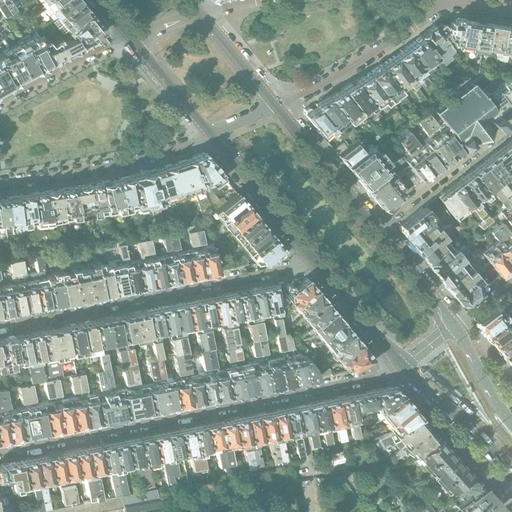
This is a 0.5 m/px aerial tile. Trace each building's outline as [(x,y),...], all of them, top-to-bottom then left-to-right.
[(19,5),(16,0),(0,0),(0,1),(7,13),(19,5)] [(56,17),(75,0),(54,0),(47,6),(56,17)] [(66,27),(86,10),(77,0),(75,0),(56,17),(65,28),(66,27)] [(414,6),(411,0),(403,0),(403,6),(407,10),(407,11),(414,6)] [(102,30),(96,22),(95,22),(90,16),(86,10),(66,27),(71,34),(78,46),(78,45),(90,40),(89,39),(92,37),(95,37),(101,32),(102,30)] [(467,48),(472,22),(454,19),(453,22),(449,22),(448,26),(445,25),(445,28),(444,28),(444,30),(447,30),(446,33),(447,36),(452,37),(451,42),(458,43),(458,48),(467,50),(467,48)] [(467,48),(481,51),(485,24),(472,22),(467,48)] [(450,43),(449,39),(444,32),(445,31),(444,30),(444,28),(441,24),(436,28),(434,26),(427,31),(420,37),(436,60),(437,61),(445,54),(443,51),(447,47),(448,46),(450,43)] [(495,53),(500,26),(485,24),(481,51),(495,53)] [(509,55),(511,35),(511,28),(500,26),(495,53),(509,55)] [(66,52),(78,46),(71,34),(59,40),(56,35),(47,42),(43,37),(37,40),(48,61),(56,57),(65,51),(66,52)] [(48,61),(37,40),(35,35),(33,35),(21,42),(36,67),(44,63),(48,61)] [(436,60),(420,37),(419,37),(420,37),(413,42),(406,47),(422,70),(425,71),(429,68),(430,65),(436,60)] [(36,67),(21,42),(20,40),(7,48),(22,75),(31,70),(36,67)] [(422,70),(406,47),(393,57),(393,56),(392,57),(412,81),(417,78),(414,75),(422,70)] [(22,75),(7,48),(0,51),(0,65),(9,82),(14,79),(22,75)] [(412,81),(392,57),(380,65),(397,87),(405,82),(407,85),(412,81)] [(0,87),(9,82),(0,65),(0,87)] [(397,87),(380,65),(367,74),(387,99),(394,109),(397,107),(392,100),(391,99),(390,100),(388,97),(391,95),(399,89),(397,87)] [(469,78),(476,73),(463,71),(464,70),(459,70),(462,77),(469,78)] [(387,99),(367,74),(367,73),(354,82),(372,105),(379,100),(381,102),(387,99)] [(498,118),(510,109),(486,78),(484,75),(482,76),(480,75),(471,83),(471,82),(441,105),(438,101),(442,98),(440,95),(429,103),(431,107),(434,110),(461,147),(469,141),(476,135),(480,132),(483,130),(490,124),(491,124),(494,121),(498,118)] [(511,89),(503,77),(488,75),(486,78),(510,109),(511,107),(511,89)] [(511,78),(503,77),(511,89),(511,78)] [(458,85),(455,82),(453,79),(449,82),(453,88),(458,85)] [(372,105),(354,82),(349,85),(349,84),(341,90),(341,89),(340,90),(360,114),(361,114),(364,114),(366,112),(367,110),(369,108),(372,106),(372,105)] [(360,114),(340,90),(336,92),(328,97),(345,119),(347,122),(354,116),(356,119),(361,115),(360,114)] [(345,119),(328,97),(327,97),(319,102),(314,104),(315,107),(334,128),(345,119)] [(336,131),(334,128),(315,107),(312,109),(307,108),(304,110),(303,114),(308,120),(313,126),(318,133),(319,132),(321,136),(322,138),(329,132),(331,135),(336,131)] [(461,147),(434,110),(433,110),(437,116),(432,120),(426,111),(420,116),(450,155),(461,147)] [(450,155),(420,116),(414,120),(428,138),(423,141),(424,143),(440,164),(450,155)] [(440,164),(424,143),(420,147),(408,131),(402,136),(430,171),(440,164)] [(430,171),(402,136),(397,140),(409,156),(403,160),(407,165),(410,168),(419,180),(430,171)] [(345,165),(365,149),(357,139),(348,146),(344,141),(332,150),(345,165)] [(511,142),(510,140),(499,148),(511,164),(511,142)] [(354,176),(382,155),(387,151),(385,149),(380,153),(376,148),(373,150),(369,145),(365,149),(345,165),(354,176)] [(511,164),(499,148),(489,156),(506,177),(510,174),(511,175),(511,164)] [(218,171),(205,156),(199,154),(190,158),(201,183),(204,182),(209,180),(214,186),(223,178),(218,172),(218,171)] [(354,176),(363,187),(384,170),(387,168),(383,163),(386,160),(382,155),(354,176)] [(511,193),(502,180),(506,177),(489,156),(479,164),(492,181),(493,181),(495,185),(510,203),(511,201),(511,193)] [(213,193),(204,182),(201,183),(190,158),(185,160),(184,160),(196,196),(203,219),(211,212),(209,207),(218,199),(213,193)] [(397,168),(403,162),(400,159),(394,164),(397,168)] [(196,196),(184,160),(176,163),(180,174),(185,192),(187,199),(196,196)] [(185,192),(180,174),(176,163),(171,164),(162,167),(171,197),(180,194),(185,192)] [(492,187),(489,184),(492,181),(479,164),(469,171),(486,193),(490,190),(504,208),(510,203),(495,185),(492,187)] [(372,198),(397,178),(403,174),(410,168),(407,165),(395,175),(393,172),(389,176),(384,170),(363,187),(366,191),(368,194),(372,198)] [(171,197),(162,167),(153,170),(148,171),(159,209),(163,208),(160,200),(171,197)] [(419,180),(410,168),(403,174),(406,177),(411,184),(412,185),(413,184),(418,180),(419,180)] [(159,209),(148,171),(127,176),(134,205),(135,210),(146,207),(146,204),(153,203),(155,210),(157,213),(160,212),(159,209)] [(498,208),(486,193),(469,171),(458,180),(475,202),(477,205),(489,220),(490,219),(486,215),(494,209),(495,211),(498,208)] [(134,205),(127,176),(113,179),(119,208),(134,205)] [(411,184),(406,177),(402,181),(407,187),(411,184)] [(384,207),(402,193),(397,187),(401,183),(397,178),(372,198),(375,202),(378,206),(379,206),(383,207),(384,207)] [(119,208),(113,179),(98,182),(104,212),(119,208)] [(472,205),(475,202),(458,180),(448,188),(465,210),(470,206),(481,221),(476,224),(479,227),(489,220),(477,205),(474,208),(472,205)] [(104,212),(98,182),(84,185),(89,214),(104,212)] [(89,214),(84,185),(75,186),(75,187),(71,187),(75,216),(77,216),(89,214)] [(75,216),(71,187),(56,189),(56,190),(61,219),(75,216)] [(465,210),(448,188),(436,197),(442,204),(454,219),(465,210)] [(47,221),(61,219),(56,190),(52,190),(43,192),(47,221)] [(47,221),(43,192),(29,194),(33,221),(33,223),(47,221)] [(220,222),(244,203),(235,193),(225,201),(221,197),(218,199),(209,207),(211,212),(220,222)] [(33,221),(29,194),(15,196),(19,223),(19,227),(26,226),(25,222),(33,221)] [(19,223),(15,196),(5,197),(0,197),(0,198),(4,229),(5,229),(12,228),(11,224),(19,223)] [(229,233),(253,214),(244,203),(220,222),(229,233)] [(406,239),(429,221),(427,218),(430,216),(430,214),(424,206),(415,213),(400,225),(399,231),(402,235),(404,238),(404,237),(406,239)] [(238,243),(261,224),(253,214),(229,233),(238,243)] [(511,227),(506,219),(505,219),(511,228),(511,230),(509,233),(501,222),(495,228),(511,249),(511,227)] [(416,251),(440,230),(436,226),(433,227),(429,222),(430,222),(429,221),(406,239),(407,240),(406,240),(412,248),(413,247),(416,251)] [(238,243),(246,253),(270,235),(261,224),(238,243)] [(213,255),(211,245),(204,247),(200,228),(193,230),(192,225),(191,226),(195,244),(197,244),(197,246),(200,246),(200,248),(196,249),(202,274),(216,271),(213,255)] [(454,228),(458,233),(463,230),(459,225),(454,228)] [(202,274),(196,249),(193,250),(192,245),(195,244),(191,226),(185,227),(189,248),(182,249),(188,277),(201,274),(202,274)] [(511,249),(495,228),(489,232),(497,242),(492,245),(509,267),(511,264),(511,249)] [(188,277),(182,249),(177,251),(172,229),(165,230),(169,248),(173,248),(175,253),(171,254),(176,279),(188,277)] [(176,279),(171,254),(167,255),(166,249),(169,248),(165,230),(159,232),(163,253),(157,254),(163,282),(176,279)] [(446,243),(442,238),(444,236),(440,230),(416,251),(418,254),(424,261),(446,243)] [(163,282),(157,254),(151,255),(147,234),(140,235),(145,257),(150,284),(163,282)] [(150,284),(145,257),(140,235),(133,236),(138,259),(133,260),(138,287),(146,285),(150,284)] [(284,252),(281,248),(280,248),(270,235),(246,253),(255,264),(256,264),(256,263),(261,262),(261,263),(262,262),(274,252),(277,258),(280,258),(281,258),(284,256),(284,252)] [(95,245),(95,243),(94,239),(80,242),(81,247),(95,245)] [(138,287),(133,260),(126,262),(122,239),(115,241),(116,247),(119,259),(119,262),(125,289),(138,287)] [(433,272),(465,247),(463,245),(458,249),(459,251),(458,252),(455,250),(453,247),(451,248),(446,243),(424,261),(430,268),(430,269),(433,272)] [(509,267),(492,245),(491,244),(480,252),(487,262),(481,266),(483,269),(489,264),(491,266),(487,269),(492,275),(496,272),(498,275),(509,267)] [(125,289),(119,262),(119,259),(116,247),(104,249),(104,247),(102,248),(106,265),(111,292),(117,291),(125,289)] [(442,283),(466,264),(461,258),(462,258),(459,254),(466,248),(465,247),(433,272),(436,276),(442,283)] [(216,271),(242,266),(248,265),(246,263),(248,262),(243,256),(231,266),(221,254),(213,255),(216,271)] [(47,297),(43,277),(42,273),(42,271),(47,270),(45,262),(45,261),(41,262),(39,256),(38,256),(32,257),(35,273),(29,274),(34,297),(36,307),(49,304),(47,297)] [(34,297),(29,274),(23,275),(20,259),(13,260),(21,297),(24,309),(36,307),(34,297)] [(21,297),(13,260),(7,262),(11,284),(6,285),(11,312),(24,309),(21,297)] [(111,292),(106,265),(100,266),(99,262),(93,264),(99,294),(111,292)] [(99,294),(93,264),(87,265),(89,274),(82,275),(86,297),(99,294)] [(450,294),(475,274),(477,273),(479,275),(483,271),(482,269),(483,269),(481,266),(474,272),(466,264),(442,283),(450,294)] [(86,297),(82,275),(75,276),(73,267),(67,268),(69,278),(73,300),(86,297)] [(73,300),(69,278),(63,279),(61,270),(56,271),(62,302),(73,300)] [(62,302),(56,271),(48,272),(49,276),(43,277),(47,297),(49,304),(62,302)] [(478,290),(484,286),(475,274),(450,294),(457,302),(463,303),(463,302),(465,301),(469,298),(472,295),(476,292),(478,291),(478,290)] [(293,307),(314,289),(305,278),(300,283),(297,279),(292,280),(290,285),(285,285),(285,289),(288,292),(284,295),(293,307)] [(284,315),(283,307),(281,296),(278,284),(272,285),(279,319),(284,315)] [(0,314),(11,312),(6,285),(0,286),(0,314)] [(279,319),(272,285),(259,288),(265,314),(270,313),(275,335),(281,334),(282,333),(280,324),(279,319)] [(265,314),(259,288),(259,287),(246,290),(247,296),(256,339),(262,337),(258,316),(265,314)] [(302,317),(323,300),(324,300),(314,289),(293,307),(302,317)] [(256,339),(247,296),(246,290),(234,293),(240,320),(246,319),(250,340),(254,339),(256,339)] [(240,320),(234,293),(222,295),(231,344),(238,342),(234,321),(240,320)] [(231,344),(222,295),(221,295),(208,298),(214,324),(220,323),(224,345),(231,344)] [(214,324),(208,298),(196,300),(206,349),(212,348),(213,348),(208,326),(214,324)] [(206,349),(196,300),(183,303),(188,329),(194,328),(199,350),(205,349),(206,349)] [(311,329),(332,311),(323,300),(302,317),(311,329)] [(182,330),(188,329),(183,303),(171,305),(179,354),(187,352),(182,330)] [(179,354),(171,305),(158,308),(163,334),(168,333),(173,355),(179,354)] [(484,334),(506,317),(497,306),(497,307),(479,321),(479,320),(478,321),(478,322),(477,322),(477,326),(478,327),(481,331),(483,334),(484,334)] [(163,334),(158,308),(157,308),(145,310),(140,311),(142,323),(147,322),(151,343),(154,359),(162,357),(157,336),(163,334)] [(151,343),(147,322),(142,323),(140,311),(131,313),(136,340),(137,345),(138,346),(151,343)] [(350,332),(341,322),(332,311),(311,329),(306,332),(324,354),(329,350),(350,332)] [(136,340),(131,313),(117,316),(127,364),(134,363),(130,341),(136,340)] [(127,364),(117,316),(104,318),(109,345),(115,344),(119,366),(120,366),(127,364)] [(492,344),(511,328),(511,319),(509,321),(506,317),(484,334),(486,337),(489,341),(492,344)] [(109,345),(104,318),(90,321),(96,348),(101,347),(101,351),(97,352),(100,370),(101,369),(108,368),(105,352),(104,346),(109,345)] [(285,320),(280,324),(284,329),(288,325),(285,320)] [(96,348),(90,321),(77,324),(83,350),(96,348)] [(83,350),(77,324),(65,326),(70,353),(83,350)] [(75,374),(70,353),(65,326),(38,331),(45,365),(48,380),(50,379),(56,378),(68,376),(75,374)] [(500,355),(511,345),(511,328),(492,344),(495,347),(494,347),(500,354),(499,354),(500,354),(500,355)] [(45,365),(38,331),(26,334),(35,381),(42,379),(40,367),(45,365)] [(338,361),(359,344),(350,332),(329,350),(329,352),(332,355),(333,355),(338,361)] [(305,380),(300,357),(299,353),(293,354),(289,337),(286,333),(282,333),(281,334),(291,382),(303,380),(304,380),(305,380)] [(35,381),(26,334),(13,336),(19,364),(25,363),(29,382),(35,381)] [(291,382),(281,334),(275,335),(279,357),(272,358),(278,385),(291,382)] [(19,364),(13,336),(2,338),(5,354),(0,354),(0,364),(1,369),(13,367),(13,365),(19,364)] [(278,385),(272,358),(267,359),(262,337),(256,339),(265,388),(278,385)] [(265,388),(256,339),(254,339),(255,343),(250,344),(253,362),(247,363),(253,390),(265,388)] [(253,390),(247,363),(242,364),(238,342),(231,344),(240,393),(253,390)] [(240,393),(231,344),(224,345),(228,367),(222,368),(227,395),(240,393)] [(371,359),(359,344),(338,361),(347,372),(367,368),(373,362),(372,360),(371,359)] [(511,345),(500,355),(508,364),(511,360),(511,345)] [(227,395),(222,368),(216,369),(212,348),(206,349),(205,349),(214,398),(227,395)] [(214,398),(205,349),(199,350),(198,350),(202,372),(196,374),(201,400),(206,399),(206,400),(210,399),(214,398)] [(201,400),(196,374),(190,375),(186,353),(187,353),(187,352),(179,354),(188,403),(193,402),(197,401),(201,400)] [(188,403),(179,354),(173,355),(172,355),(176,377),(170,378),(170,379),(175,406),(176,406),(188,403)] [(175,406),(170,379),(164,380),(161,361),(164,360),(165,362),(167,362),(166,356),(162,357),(154,359),(163,408),(175,406)] [(317,377),(311,364),(305,357),(300,357),(305,380),(317,377)] [(154,359),(141,362),(145,384),(150,411),(163,408),(154,359)] [(150,411),(145,384),(138,385),(134,363),(127,364),(136,414),(150,411)] [(136,414),(127,364),(120,366),(125,387),(119,389),(124,416),(136,414)] [(124,416),(119,389),(118,389),(117,383),(112,385),(108,368),(101,369),(111,419),(124,416)] [(111,419),(101,369),(100,370),(94,371),(98,389),(92,390),(92,393),(97,421),(111,419)] [(97,421),(92,393),(86,394),(82,373),(75,374),(85,424),(97,421)] [(75,374),(68,376),(72,397),(66,398),(72,426),(85,424),(75,374)] [(72,426),(66,398),(60,399),(56,378),(50,379),(59,429),(72,426)] [(50,379),(48,380),(43,381),(47,402),(41,403),(46,431),(59,429),(50,379)] [(46,431),(41,403),(36,404),(32,383),(24,385),(33,434),(46,431)] [(33,434),(24,385),(17,386),(21,408),(15,409),(20,436),(33,434)] [(377,412),(400,393),(396,389),(391,387),(384,388),(384,389),(371,391),(372,403),(371,404),(377,412)] [(20,436),(15,409),(9,410),(5,389),(0,389),(0,396),(8,439),(12,438),(20,436)] [(372,403),(371,391),(350,395),(354,414),(359,413),(358,407),(362,406),(362,408),(365,408),(364,406),(371,404),(372,403)] [(386,423),(409,405),(406,401),(403,397),(400,393),(377,412),(386,423)] [(359,436),(354,414),(350,395),(334,399),(340,426),(342,426),(348,424),(351,438),(359,436)] [(340,426),(334,399),(320,401),(326,429),(328,428),(334,427),(337,440),(344,439),(342,426),(340,426)] [(326,429),(320,401),(307,404),(313,431),(314,431),(320,430),(323,443),(330,442),(328,428),(326,429)] [(313,431),(307,404),(296,406),(296,407),(295,407),(299,430),(300,429),(300,430),(299,430),(300,434),(306,432),(309,446),(317,445),(314,431),(313,431)] [(405,425),(417,418),(418,417),(419,416),(415,412),(412,408),(409,405),(386,423),(393,431),(396,431),(405,425)] [(300,434),(299,430),(300,430),(300,429),(299,430),(295,407),(296,407),(296,406),(281,409),(287,437),(292,436),(294,439),(298,460),(305,459),(300,434)] [(287,437),(281,409),(273,411),(269,412),(279,464),(285,463),(284,459),(285,459),(281,438),(287,437)] [(279,464),(269,412),(264,413),(264,412),(256,414),(262,442),(267,441),(268,443),(272,462),(273,462),(273,465),(279,464)] [(262,442),(256,414),(248,416),(243,417),(254,469),(260,468),(259,464),(260,464),(256,443),(262,442)] [(254,469),(243,417),(231,419),(236,446),(242,445),(246,467),(247,466),(248,470),(254,469)] [(403,446),(426,428),(425,427),(426,426),(425,424),(425,423),(424,422),(422,422),(421,422),(420,421),(417,418),(405,425),(396,431),(393,431),(379,438),(383,444),(390,438),(393,441),(396,438),(403,446)] [(236,446),(231,419),(223,421),(222,421),(217,422),(226,465),(233,464),(230,447),(236,446)] [(226,465),(217,422),(211,423),(211,424),(203,425),(209,452),(215,450),(218,467),(226,465)] [(209,452),(203,425),(191,427),(199,473),(201,479),(207,478),(205,471),(202,453),(209,452)] [(199,473),(191,427),(176,430),(182,457),(189,455),(192,474),(199,473)] [(413,455),(436,436),(431,431),(430,431),(428,432),(426,428),(403,446),(391,456),(394,458),(402,451),(403,453),(405,452),(412,456),(413,455)] [(373,441),(369,432),(369,433),(367,429),(359,433),(361,437),(359,438),(360,446),(373,441)] [(176,458),(182,457),(176,430),(164,433),(169,459),(172,458),(172,462),(169,463),(174,485),(180,484),(180,481),(176,458)] [(167,463),(166,459),(169,459),(164,433),(150,435),(155,462),(162,460),(166,483),(167,483),(168,486),(174,485),(169,463),(167,463)] [(148,463),(155,462),(150,435),(136,438),(147,490),(153,489),(148,463)] [(429,475),(452,455),(442,444),(436,436),(413,455),(429,475)] [(147,490),(136,438),(124,441),(129,467),(135,466),(140,491),(147,490)] [(124,441),(110,443),(121,495),(128,494),(123,469),(129,467),(124,441)] [(113,492),(107,494),(108,498),(114,497),(121,495),(110,443),(98,446),(103,473),(109,472),(113,492)] [(98,446),(97,446),(84,448),(89,471),(90,478),(95,501),(101,499),(100,494),(101,494),(97,474),(103,473),(98,446)] [(86,479),(85,472),(89,471),(84,448),(72,451),(78,478),(84,477),(87,497),(88,497),(89,502),(95,501),(90,478),(86,479)] [(72,479),(78,478),(72,451),(59,453),(64,480),(69,479),(70,484),(65,485),(70,506),(75,505),(75,501),(72,479)] [(345,459),(342,452),(319,457),(320,464),(345,459)] [(60,481),(64,480),(59,453),(46,456),(52,483),(58,482),(62,503),(63,507),(70,506),(65,485),(61,485),(60,481)] [(445,493),(468,473),(452,455),(429,475),(445,493)] [(45,484),(52,483),(46,456),(42,457),(38,458),(33,458),(39,485),(43,485),(44,489),(39,489),(44,511),(51,509),(46,488),(45,484)] [(39,485),(33,458),(29,459),(25,460),(21,461),(26,488),(32,487),(37,510),(37,511),(44,511),(39,489),(35,490),(35,486),(39,485)] [(26,488),(21,461),(20,461),(19,461),(13,462),(12,462),(12,463),(8,463),(7,464),(1,465),(0,464),(0,467),(2,479),(10,477),(12,490),(26,488)] [(380,472),(377,467),(376,466),(372,468),(376,474),(380,472)] [(388,483),(385,479),(380,472),(369,480),(377,491),(388,483)] [(500,505),(482,485),(472,473),(470,475),(465,479),(476,491),(467,497),(467,498),(478,511),(494,511),(500,508),(500,505)] [(344,483),(342,476),(328,479),(330,486),(344,483)] [(10,477),(2,479),(0,478),(0,492),(6,491),(12,490),(10,477)] [(462,491),(458,485),(454,489),(458,494),(462,491)] [(444,511),(441,507),(434,511),(433,511),(415,487),(411,491),(426,511),(444,511)] [(296,488),(276,494),(280,511),(294,511),(294,508),(291,497),(290,493),(297,491),(296,488)] [(159,511),(155,489),(153,489),(147,490),(140,491),(128,494),(121,495),(114,497),(108,498),(101,499),(95,501),(89,502),(75,505),(70,506),(63,507),(51,509),(44,511),(37,511),(97,511),(122,507),(123,509),(123,511),(159,511)] [(9,504),(6,491),(0,492),(0,505),(4,505),(9,504)] [(478,511),(467,498),(456,507),(457,508),(460,511),(478,511)]
